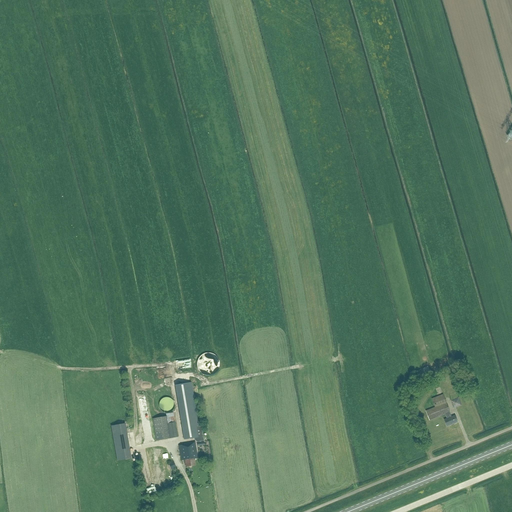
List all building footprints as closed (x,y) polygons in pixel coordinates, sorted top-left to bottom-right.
[(181,424),(183,439),(194,438),(195,440),(197,442),(203,441),(201,426),(198,426),(193,400),(194,400),(191,382),(174,385),(181,424)] [(430,420),(445,414),(447,419),(444,420),(447,427),(458,422),(455,416),(451,417),(450,412),(443,395),(432,399),(435,407),(426,411),(430,420)] [(459,400),(452,402),(454,409),(461,407),(459,400)] [(174,414),(167,415),(167,425),(175,425),(174,414)] [(156,442),(178,439),(176,425),(167,426),(166,418),(153,420),(156,442)] [(125,423),(111,426),(117,461),(131,458),(125,423)] [(195,465),(194,459),(197,458),(195,442),(183,443),(183,445),(178,446),(181,461),(184,460),(185,466),(195,465)]
